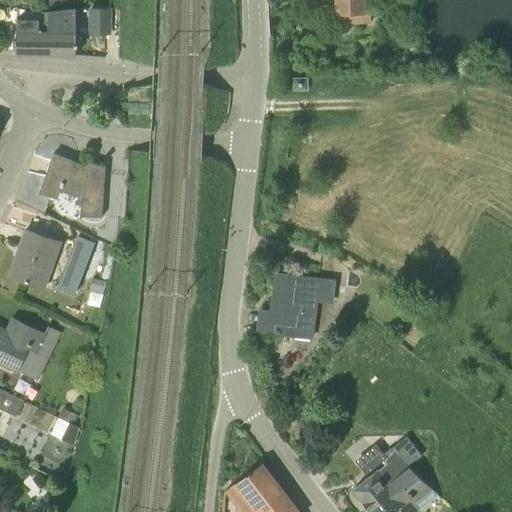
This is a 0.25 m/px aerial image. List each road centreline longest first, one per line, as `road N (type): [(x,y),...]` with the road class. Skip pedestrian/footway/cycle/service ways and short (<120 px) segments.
road 1 (tertiary): [(29,108),(139,137),(246,148)]
road 2 (residential): [(227,363),(246,148)]
road 3 (tertiary): [(253,77),(43,66)]
road 4 (residential): [(326,511),(227,363)]
road 5 (unclassified): [(209,511),(227,363)]
